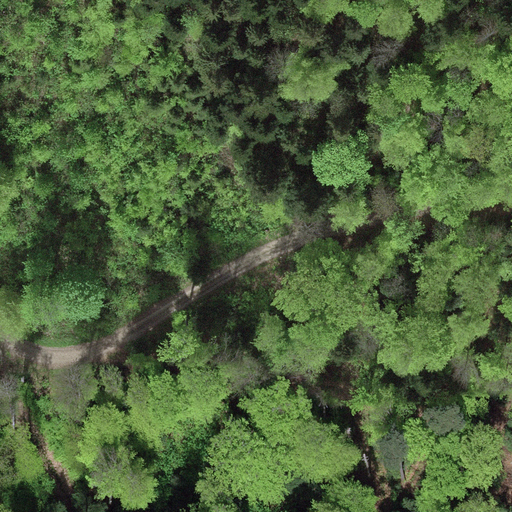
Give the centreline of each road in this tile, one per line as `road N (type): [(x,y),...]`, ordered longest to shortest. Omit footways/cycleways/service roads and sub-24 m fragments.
road 1 (track): [(314,227),(95,351),(13,341),(0,328)]
road 2 (track): [(489,0),(314,227)]
road 3 (track): [(511,175),(314,227)]
